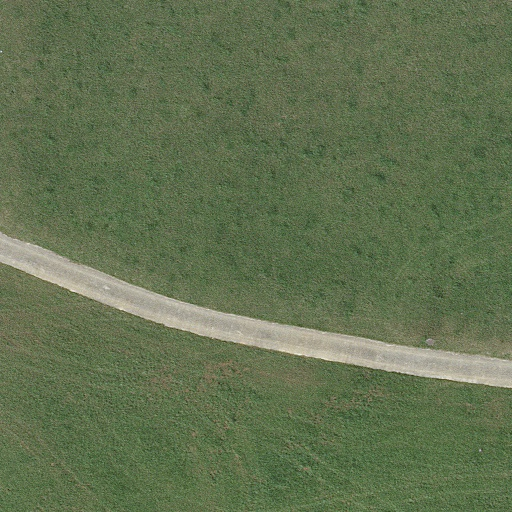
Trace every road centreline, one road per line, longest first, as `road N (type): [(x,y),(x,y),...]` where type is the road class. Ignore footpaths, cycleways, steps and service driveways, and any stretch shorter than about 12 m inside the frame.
road 1 (track): [(0,251),(172,319),(372,358),(511,374)]
road 2 (track): [(511,246),(449,300),(456,368)]
